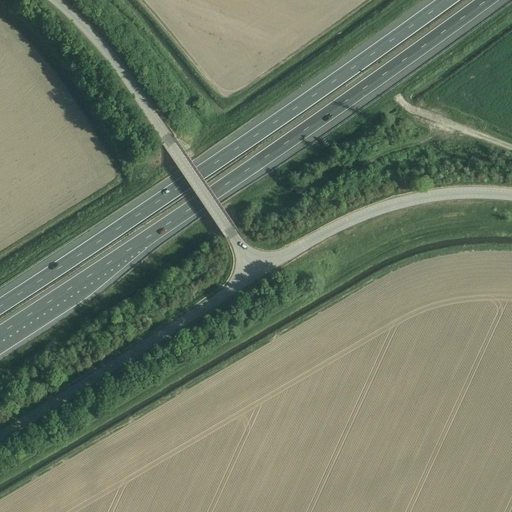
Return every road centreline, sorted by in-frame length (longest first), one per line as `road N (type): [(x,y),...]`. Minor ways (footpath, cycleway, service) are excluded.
road 1 (motorway): [(0,333),(486,0)]
road 2 (motorway): [(447,0),(0,306)]
road 3 (unclassified): [(255,274),(120,68),(55,0)]
road 4 (unclassified): [(0,436),(255,274)]
road 5 (unclassified): [(255,274),(369,212),(432,196),(511,196)]
